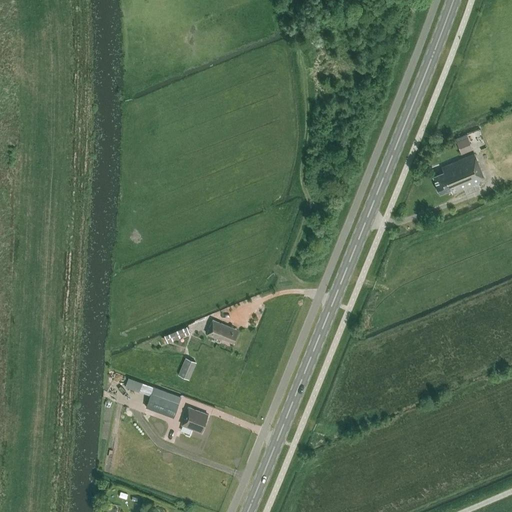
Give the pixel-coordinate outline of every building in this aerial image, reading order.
[(472,149),(467,137),(456,141),(461,154),(472,149)] [(463,189),(478,183),(485,180),(474,154),(441,167),(443,171),(432,176),(439,193),(450,189),(452,193),(463,189)] [(213,320),(208,333),(207,335),(221,340),(221,338),(233,342),(238,330),(213,320)] [(189,333),(187,326),(165,335),(167,341),(189,333)] [(196,361),(185,356),(177,373),(188,378),(196,361)] [(150,395),(153,387),(142,384),(139,391),(150,395)] [(179,397),(153,387),(146,406),(172,416),(179,397)] [(207,414),(187,406),(180,425),(200,433),(207,414)]
